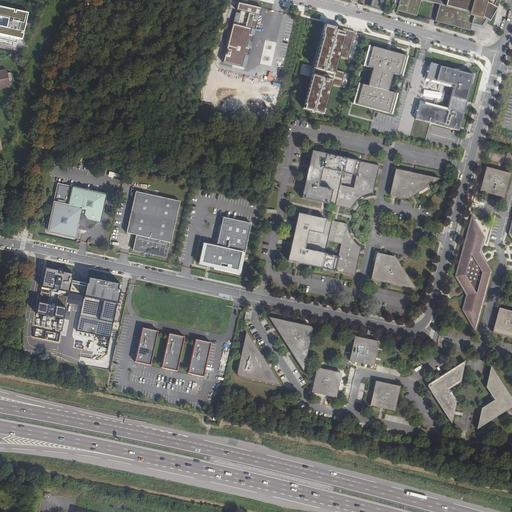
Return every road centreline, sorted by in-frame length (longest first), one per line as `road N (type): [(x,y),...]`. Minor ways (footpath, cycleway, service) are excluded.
road 1 (unclassified): [(0,242),(413,330),(428,316),(499,54)]
road 2 (motorway): [(456,511),(43,411)]
road 3 (motorway): [(138,454),(377,511)]
road 4 (unclassified): [(304,0),(499,54)]
road 5 (motorway): [(0,426),(138,454)]
road 6 (motorway): [(0,446),(118,459),(138,454)]
